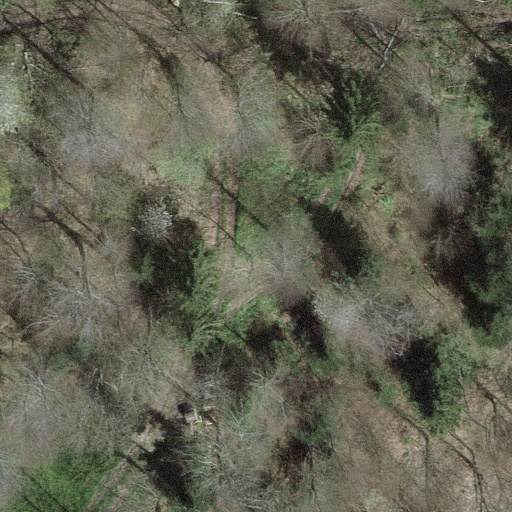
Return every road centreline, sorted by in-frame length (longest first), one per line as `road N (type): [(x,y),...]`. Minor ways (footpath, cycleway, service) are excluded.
road 1 (track): [(101,0),(157,19),(191,50),(214,90),(228,150),(217,261),(175,396),(100,511)]
road 2 (track): [(357,0),(366,32),(366,133),(287,288),(237,353),(175,396)]
